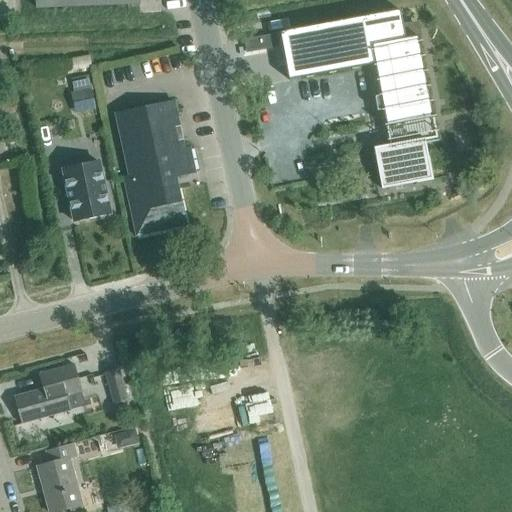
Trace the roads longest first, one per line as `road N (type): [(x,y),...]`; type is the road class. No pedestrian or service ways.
road 1 (unclassified): [(257,266),(198,0)]
road 2 (tertiary): [(0,328),(257,266)]
road 3 (unclassified): [(309,511),(263,296)]
road 4 (tertiary): [(257,266),(458,261)]
road 5 (unknown): [(464,240),(449,134),(434,120)]
road 6 (unclassified): [(511,373),(481,332),(458,261)]
